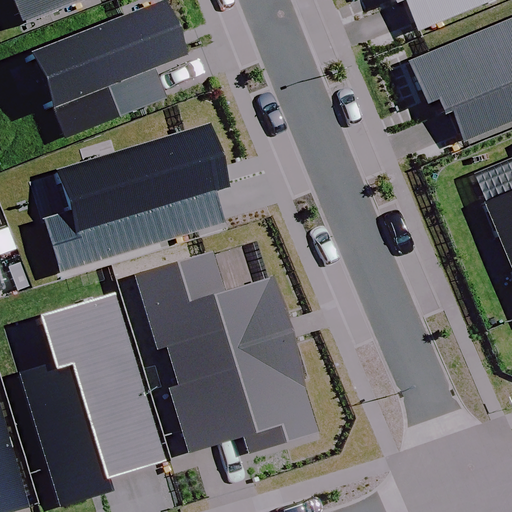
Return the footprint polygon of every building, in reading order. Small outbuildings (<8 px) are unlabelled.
[(11,0),(20,23),(84,0),(11,0)] [(404,2),(416,31),(492,0),(392,0),(395,6),(404,2)] [(180,60),(159,7),(30,58),(63,141),(164,102),(152,71),(180,60)] [(451,112),(463,142),(511,121),(511,21),(409,64),(425,104),(435,101),(441,116),(451,112)] [(208,127),(54,174),(67,214),(45,221),(61,275),(221,226),(211,193),(227,188),(208,127)] [(511,192),(483,204),(511,275),(511,192)] [(208,254),(133,278),(157,353),(162,351),(174,389),(167,391),(188,456),(241,439),(247,457),(315,436),(267,283),(222,297),(208,254)] [(17,375),(60,510),(107,495),(103,481),(163,462),(111,300),(39,323),(52,364),(17,375)] [(0,511),(24,511),(0,423),(0,511)]
